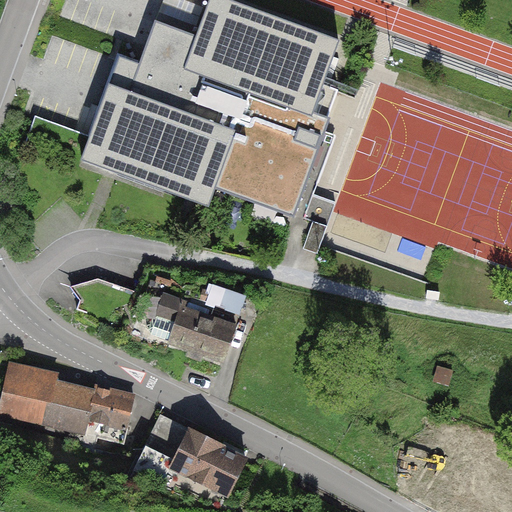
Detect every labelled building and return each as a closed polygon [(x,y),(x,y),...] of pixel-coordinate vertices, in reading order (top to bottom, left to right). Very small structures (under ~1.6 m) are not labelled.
[(154,63),(132,55),(92,156),(223,207),(230,190),(307,219),(347,117),(337,113),(364,43),(254,0),(228,0),(214,37),(171,20),(154,63)] [(195,28),(203,5),(189,0),(168,0),(164,11),(181,17),(179,22),(195,28)] [(160,338),(225,360),(237,326),(182,308),(189,285),(146,270),(138,292),(98,278),(72,288),(80,301),(77,310),(100,318),(97,325),(158,345),(160,338)] [(214,282),(209,301),(243,310),(248,291),(214,282)] [(95,394),(12,375),(4,411),(86,430),(84,444),(95,449),(99,437),(124,443),(135,397),(96,388),(95,394)] [(246,458),(191,431),(174,466),(229,494),(246,458)] [(511,511),(511,462),(455,440),(441,478),(500,501),(495,511),(511,511)]
